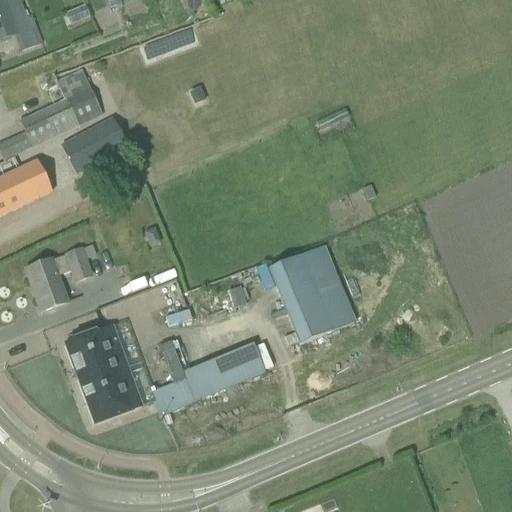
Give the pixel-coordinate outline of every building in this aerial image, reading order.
[(0,45),(13,40),(19,55),(42,46),(32,20),(28,22),(19,0),(12,0),(0,5),(0,45)] [(65,103),(76,126),(100,114),(81,73),(57,84),(59,87),(66,102),(65,103)] [(186,98),(193,112),(208,104),(200,90),(186,98)] [(0,147),(0,155),(4,162),(76,126),(65,103),(19,124),(25,136),(0,147)] [(317,125),(321,133),(350,119),(346,110),(317,125)] [(77,178),(129,149),(113,120),(61,149),(77,178)] [(0,181),(0,219),(22,209),(51,195),(37,165),(8,178),(0,181)] [(363,192),(368,203),(375,200),(370,189),(363,192)] [(269,271),(302,349),(356,325),(324,248),(269,271)] [(26,273),(41,315),(67,305),(58,279),(70,275),(74,287),(93,280),(82,250),(64,257),(64,259),(26,273)] [(201,317),(233,306),(226,284),(193,294),(201,317)] [(94,428),(141,410),(111,329),(83,340),(79,336),(69,340),(68,345),(64,347),(94,428)] [(149,396),(159,420),(266,375),(253,346),(182,376),(170,344),(158,349),(173,386),(149,396)]
